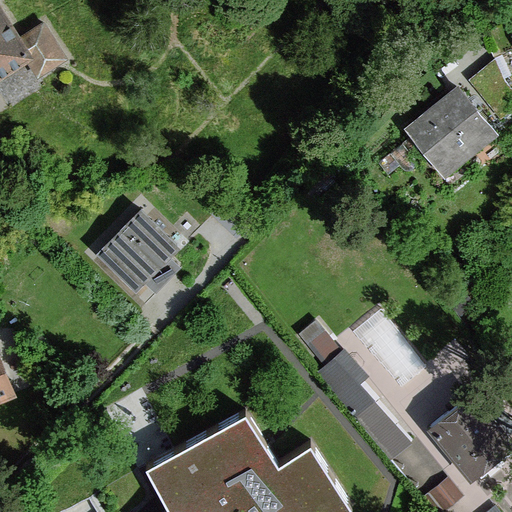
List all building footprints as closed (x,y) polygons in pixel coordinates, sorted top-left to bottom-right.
[(0,7),(0,74),(30,55),(20,39),(0,7)] [(44,23),(20,39),(30,55),(41,73),(66,57),(44,23)] [(490,100),(510,83),(504,76),(494,56),(469,77),(490,100)] [(511,107),(511,86),(510,83),(490,100),(502,116),(511,107)] [(492,127),(459,88),(411,127),(416,132),(426,144),(443,166),(492,127)] [(426,144),(416,132),(380,162),(389,173),(402,164),(406,168),(412,169),(417,165),(417,159),(413,154),(426,144)] [(224,191),(211,205),(221,215),(234,201),(224,191)] [(179,244),(142,208),(107,244),(144,280),(147,277),(169,254),(179,244)] [(180,264),(169,254),(147,277),(156,288),(180,264)] [(322,315),(304,329),(325,356),(342,342),(322,315)] [(365,372),(345,349),(330,363),(350,385),(357,379),(365,372)] [(0,360),(0,394),(11,390),(0,360)] [(411,440),(357,379),(350,385),(330,363),(321,373),(392,457),(411,440)] [(511,440),(474,392),(433,425),(472,474),(511,443),(511,440)] [(342,511),(354,504),(313,439),(280,460),(247,408),(148,464),(171,507),(165,511),(342,511)]
